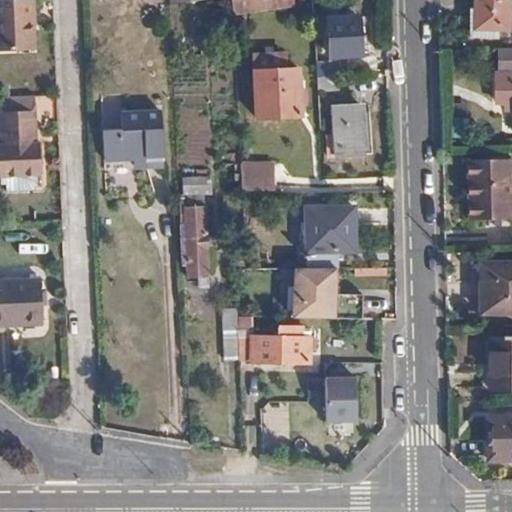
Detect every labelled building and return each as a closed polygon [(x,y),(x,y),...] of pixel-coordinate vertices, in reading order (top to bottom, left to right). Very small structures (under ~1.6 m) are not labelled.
[(0,0),(0,50),(34,49),(35,22),(29,21),(28,0),(0,0)] [(233,0),(234,11),(277,7),(276,0),(233,0)] [(507,29),(507,0),(473,0),(473,28),(507,29)] [(360,55),(359,23),(327,24),(328,55),(360,55)] [(511,58),(496,59),(496,86),(511,85),(511,58)] [(301,116),(298,69),(285,69),(285,60),(254,61),(257,118),(301,116)] [(317,78),(338,77),(338,61),(316,61),(317,78)] [(317,78),(318,90),(339,88),(338,77),(317,78)] [(0,176),(5,176),(5,185),(5,192),(32,192),(37,186),(37,176),(40,176),(40,144),(31,143),(31,127),(34,127),(33,94),(0,95),(0,176)] [(362,155),(361,106),(331,107),(332,136),(326,136),(327,156),(362,155)] [(160,175),(158,123),(117,125),(117,141),(99,141),(100,170),(130,170),(130,176),(160,175)] [(509,229),(511,169),(468,168),(467,227),(509,229)] [(243,195),(275,194),(274,179),(242,179),(243,195)] [(180,197),(205,197),(207,197),(207,181),(179,181),(180,197)] [(177,211),(206,210),(205,197),(180,197),(176,197),(177,211)] [(353,252),(353,208),(306,207),(306,264),(336,265),(336,252),(353,252)] [(178,245),(179,274),(184,274),(185,279),(209,279),(206,210),(177,211),(178,245)] [(511,313),(511,263),(479,265),(481,314),(511,313)] [(383,276),(383,267),(352,267),(352,276),(383,276)] [(338,269),(295,268),(294,317),(337,319),(338,269)] [(0,328),(10,329),(10,323),(42,322),(41,278),(0,279),(0,328)] [(240,364),(240,365),(310,363),(309,332),(301,333),(301,327),(278,328),(277,339),(239,341),(240,355),(240,364)] [(240,355),(239,341),(238,333),(225,334),(225,364),(240,364),(240,355)] [(511,389),(511,339),(491,339),(490,389),(511,389)] [(357,378),(327,378),(327,422),(358,422),(357,378)] [(288,440),(289,403),(261,402),(259,439),(288,440)] [(511,459),(511,416),(486,417),(487,459),(511,459)]
